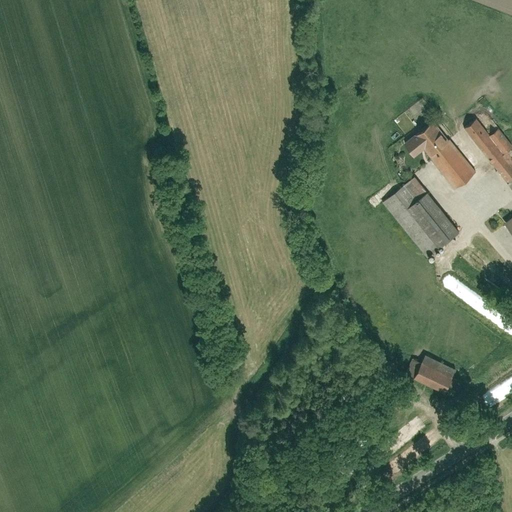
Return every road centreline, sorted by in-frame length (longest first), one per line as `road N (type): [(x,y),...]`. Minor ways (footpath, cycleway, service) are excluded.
road 1 (track): [(122,0),(257,451),(302,511)]
road 2 (tertiary): [(374,511),(511,421)]
